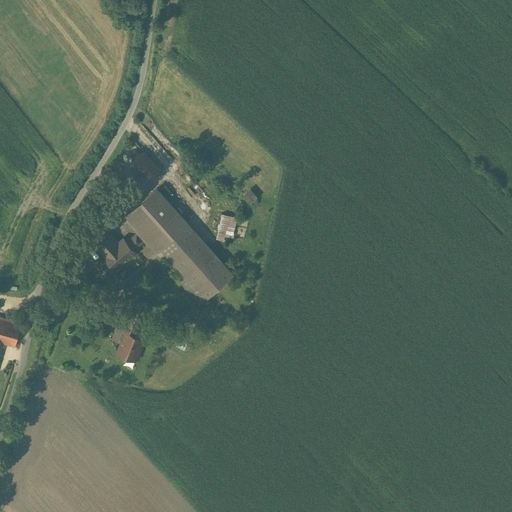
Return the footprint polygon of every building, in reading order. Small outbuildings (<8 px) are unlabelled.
[(148,152),(139,162),(155,178),(164,168),(148,152)] [(240,269),(162,189),(134,217),(142,226),(149,233),(211,296),(240,269)] [(221,213),(217,232),(231,236),(236,216),(221,213)] [(127,242),(133,249),(149,233),(142,226),(127,242)] [(111,233),(97,246),(105,255),(104,255),(116,269),(136,252),(133,249),(127,242),(123,238),(118,242),(111,233)] [(139,257),(122,273),(129,280),(145,264),(139,257)] [(0,351),(2,342),(15,346),(21,323),(0,317),(0,351)] [(126,332),(117,352),(135,360),(144,339),(126,332)] [(185,347),(188,338),(168,332),(165,341),(185,347)]
